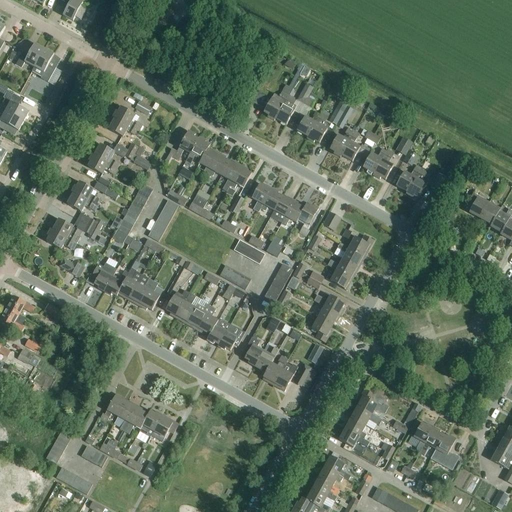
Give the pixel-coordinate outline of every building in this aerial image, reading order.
[(81,21),(86,11),(81,8),(83,4),(76,0),(60,0),(65,3),(62,8),(66,11),(63,16),(73,22),(75,18),(81,21)] [(35,68),(45,50),(35,45),(28,56),(23,53),(16,66),(22,69),(25,63),(35,68)] [(45,50),(35,68),(33,72),(42,77),(41,79),(48,83),(55,71),(48,67),(54,55),(45,50)] [(305,105),(312,92),(314,89),(306,85),(297,101),(305,105)] [(5,113),(23,123),(29,112),(18,106),(22,99),(7,91),(3,99),(5,100),(3,104),(9,107),(5,113)] [(250,106),(264,114),(269,116),(268,118),(274,122),(275,120),(287,98),(288,98),(289,96),(282,92),(279,98),(274,95),(271,100),(258,92),(250,106)] [(294,112),(291,110),(296,101),(295,100),(295,99),(289,95),(289,96),(288,98),(287,98),(275,120),(286,126),(294,112)] [(308,99),(305,105),(311,108),(314,103),(308,99)] [(147,116),(151,109),(139,102),(135,109),(147,116)] [(140,118),(121,108),(118,113),(117,112),(113,118),(115,119),(137,131),(137,132),(139,133),(143,126),(137,123),(140,118)] [(336,126),(343,113),(336,109),(329,122),(336,126)] [(5,113),(1,110),(0,110),(0,128),(4,131),(7,126),(18,132),(23,123),(5,113)] [(308,138),(320,116),(316,113),(311,121),(305,118),(297,132),(308,138)] [(337,126),(342,129),(350,116),(344,113),(337,126)] [(320,116),(308,138),(307,140),(314,144),(315,142),(319,144),(327,131),(327,132),(329,128),(326,122),(328,118),(321,114),(320,116)] [(135,136),(137,132),(137,131),(115,119),(109,130),(123,138),(127,132),(135,136)] [(348,129),(343,139),(338,136),(330,150),(335,153),(334,155),(341,159),(342,157),(355,133),(348,129)] [(199,140),(198,140),(194,138),(195,136),(188,132),(177,153),(172,150),(169,155),(179,161),(184,151),(190,154),(191,155),(199,140)] [(371,142),(374,136),(368,132),(365,138),(371,142)] [(355,133),(342,157),(353,163),(360,149),(354,145),(359,135),(355,133)] [(381,139),(374,136),(371,142),(377,145),(381,139)] [(208,150),(210,147),(205,144),(206,142),(199,138),(198,140),(199,140),(191,155),(190,154),(185,165),(189,167),(195,157),(201,161),(202,161),(208,150)] [(406,156),(413,144),(403,138),(396,151),(406,156)] [(115,153),(113,152),(100,145),(94,156),(116,169),(117,169),(118,170),(121,165),(111,160),(115,153)] [(132,145),(129,151),(134,154),(138,148),(132,145)] [(212,153),(208,150),(202,161),(201,161),(199,164),(206,168),(204,173),(208,175),(220,154),(213,151),(212,153)] [(374,175),(386,153),(382,150),(377,158),(371,154),(363,169),(374,175)] [(129,151),(125,157),(131,160),(134,154),(129,151)] [(386,153),(374,175),(373,177),(380,180),(381,179),(385,181),(393,167),(389,164),(394,154),(387,151),(386,153)] [(409,151),(403,162),(412,167),(418,156),(409,151)] [(222,177),(230,162),(225,160),(226,158),(220,154),(208,175),(213,177),(215,173),(222,177)] [(116,169),(94,156),(92,155),(89,162),(91,163),(88,168),(102,176),(106,169),(110,171),(109,173),(115,176),(118,170),(117,169),(116,169)] [(137,156),(134,162),(134,163),(148,171),(152,164),(137,156)] [(230,187),(242,167),(235,163),(234,165),(230,162),(222,177),(228,180),(223,190),(227,193),(230,187)] [(396,187),(407,193),(420,169),(416,166),(410,176),(404,173),(396,187)] [(242,167),(230,187),(235,190),(237,185),(244,189),(252,175),(247,172),(248,170),(242,167)] [(427,173),(420,169),(407,193),(406,195),(413,199),(414,197),(419,199),(426,185),(420,181),(422,177),(424,178),(427,173)] [(438,192),(446,178),(439,174),(431,189),(438,192)] [(111,184),(100,178),(98,182),(108,188),(111,184)] [(95,206),(97,207),(101,201),(95,198),(91,195),(94,191),(80,183),(77,187),(75,186),(71,193),(73,194),(96,206),(95,206)] [(119,195),(97,183),(94,189),(116,201),(119,195)] [(140,190),(150,196),(153,191),(143,185),(140,190)] [(261,210),(272,189),(266,186),(265,188),(260,185),(252,199),(259,203),(254,211),(259,213),(261,210)] [(185,190),(180,188),(176,195),(170,192),(167,198),(178,203),(181,198),(185,190)] [(274,212),(282,197),(278,195),(279,193),(272,189),(261,210),(265,212),(268,208),(274,212)] [(147,201),(150,196),(140,190),(137,195),(147,201)] [(73,194),(67,205),(81,213),(85,207),(95,212),(97,207),(95,206),(96,206),(73,194)] [(480,220),(489,204),(473,194),(469,202),(474,205),(469,213),(480,220)] [(145,206),(147,201),(137,195),(134,201),(145,206)] [(203,210),(207,202),(197,196),(189,209),(200,215),(203,210)] [(282,197),(274,212),(272,216),(271,218),(282,224),(294,202),(288,198),(287,200),(282,197)] [(181,198),(178,203),(184,207),(187,201),(181,198)] [(237,215),(245,202),(239,198),(231,211),(237,215)] [(142,211),(145,206),(134,201),(131,206),(142,211)] [(165,207),(175,212),(178,207),(168,201),(165,207)] [(286,227),(287,225),(290,220),(297,224),(299,220),(298,220),(304,210),(304,209),(300,207),(301,205),(294,202),(282,224),(286,227)] [(491,226),(500,212),(501,210),(489,204),(480,220),(491,226)] [(139,216),(142,211),(131,206),(129,211),(139,216)] [(298,220),(299,220),(305,224),(299,234),(306,237),(309,232),(307,231),(319,210),(312,206),(311,208),(306,206),(304,209),(304,210),(298,220)] [(173,217),(175,212),(165,207),(162,212),(173,217)] [(214,216),(203,210),(200,215),(211,221),(214,216)] [(501,234),(510,220),(511,215),(511,211),(509,210),(506,215),(500,212),(491,226),(490,227),(501,234)] [(136,222),(139,216),(129,211),(126,216),(136,222)] [(170,223),(173,217),(162,212),(159,217),(170,223)] [(334,232),(341,220),(330,214),(323,226),(334,232)] [(87,226),(100,233),(104,224),(97,220),(96,222),(84,216),(80,222),(87,226)] [(133,227),(136,222),(126,216),(123,221),(133,227)] [(167,228),(170,223),(159,217),(157,222),(167,228)] [(75,243),(76,244),(77,241),(79,242),(81,239),(79,238),(82,232),(76,229),(76,230),(73,228),(59,220),(53,231),(75,244),(75,243)] [(511,221),(510,220),(501,234),(500,235),(511,242),(511,241),(511,221)] [(131,232),(133,227),(123,221),(120,226),(131,232)] [(87,226),(80,222),(77,229),(84,233),(84,232),(90,236),(89,238),(95,241),(100,233),(87,226)] [(164,233),(167,228),(157,222),(154,227),(164,233)] [(228,231),(231,225),(224,222),(221,228),(228,231)] [(231,225),(228,231),(234,235),(237,229),(231,225)] [(131,232),(120,226),(117,231),(128,237),(131,232)] [(161,238),(164,233),(154,227),(151,232),(161,238)] [(75,244),(53,231),(51,230),(47,237),(49,238),(47,243),(61,250),(63,246),(73,251),(77,244),(76,244),(75,243),(75,244)] [(349,249),(363,257),(365,253),(367,254),(374,242),(365,236),(362,242),(349,235),(350,233),(346,230),(343,237),(353,243),(349,249)] [(159,243),(161,238),(151,232),(148,237),(159,243)] [(255,246),(258,241),(252,237),(249,243),(255,246)] [(312,243),(318,246),(321,240),(315,237),(312,243)] [(467,243),(472,246),(475,245),(477,241),(471,238),(467,243)] [(155,253),(159,247),(148,240),(144,247),(155,253)] [(239,254),(245,244),(240,241),(234,251),(239,254)] [(258,241),(255,246),(261,250),(264,244),(258,241)] [(272,242),(266,253),(267,253),(271,256),(277,245),(272,242)] [(314,252),(318,246),(312,243),(309,249),(314,252)] [(244,257),(250,247),(245,244),(239,254),(244,257)] [(363,257),(349,249),(341,245),(339,249),(346,254),(343,260),(357,268),(359,264),(361,265),(365,258),(363,257)] [(159,247),(155,253),(162,256),(165,250),(159,247)] [(249,260),(255,250),(250,247),(244,257),(249,260)] [(280,256),(283,250),(278,247),(274,253),(280,256)] [(286,248),(283,253),(290,257),(293,252),(286,248)] [(483,257),(485,253),(478,249),(475,255),(480,258),(483,257)] [(254,263),(260,252),(255,250),(249,260),(254,263)] [(260,252),(254,263),(259,266),(265,255),(260,252)] [(185,261),(175,256),(171,253),(168,259),(172,261),(173,259),(177,261),(176,264),(182,267),(185,261)] [(494,263),(496,259),(489,255),(486,261),(491,264),(494,263)] [(73,264),(64,260),(60,267),(69,272),(68,273),(79,279),(85,268),(74,262),(73,264)] [(354,273),(357,268),(343,260),(339,267),(331,262),(329,267),(337,272),(351,279),(353,280),(356,274),(354,273)] [(203,271),(198,268),(188,263),(184,269),(200,277),(203,271)] [(104,293),(113,277),(117,270),(106,264),(104,268),(99,265),(91,278),(96,281),(94,285),(99,287),(98,289),(104,293)] [(297,271),(303,274),(306,267),(300,264),(297,271)] [(280,270),(290,276),(293,271),(283,265),(280,270)] [(225,280),(231,269),(226,266),(220,277),(225,280)] [(129,301),(141,279),(135,275),(136,272),(131,269),(129,274),(118,295),(129,301)] [(230,283),(236,272),(231,269),(225,280),(230,283)] [(287,281),(290,276),(280,270),(277,275),(287,281)] [(299,280),(303,274),(297,271),(293,277),(299,280)] [(117,297),(118,295),(129,274),(125,272),(120,280),(113,277),(104,293),(111,296),(112,295),(117,297)] [(235,285),(241,275),(236,272),(230,283),(235,285)] [(310,278),(321,284),(324,278),(313,272),(310,278)] [(348,284),(351,279),(337,272),(333,278),(329,275),(326,280),(346,291),(350,285),(348,284)] [(211,283),(214,277),(208,274),(204,279),(211,283)] [(240,288),(246,278),(241,275),(235,285),(240,288)] [(285,286),(287,281),(277,275),(274,280),(285,286)] [(214,277),(211,283),(217,286),(220,281),(214,277)] [(246,278),(240,288),(245,291),(251,281),(246,278)] [(140,307),(153,282),(149,280),(148,282),(141,279),(129,301),(140,307)] [(318,290),(320,284),(310,279),(307,284),(318,290)] [(282,291),(285,286),(274,280),(271,286),(282,291)] [(153,282),(140,307),(146,311),(147,309),(152,312),(160,297),(153,294),(158,285),(153,282)] [(236,289),(230,286),(223,298),(229,301),(233,295),(236,289)] [(279,296),(282,291),(271,286),(269,291),(279,296)] [(245,294),(236,289),(233,295),(242,300),(245,294)] [(276,301),(279,296),(269,291),(266,296),(276,301)] [(170,316),(176,319),(190,295),(185,292),(183,297),(176,293),(166,311),(171,314),(170,316)] [(282,298),(287,301),(290,297),(291,295),(285,292),(282,298)] [(184,321),(188,324),(201,301),(190,295),(176,319),(183,323),(184,321)] [(250,301),(249,301),(247,296),(240,308),(244,310),(250,301)] [(273,307),(276,301),(266,296),(263,301),(273,307)] [(314,302),(320,305),(340,317),(344,310),(342,309),(345,304),(331,296),(328,301),(318,296),(314,302)] [(7,309),(19,316),(23,309),(32,314),(35,309),(14,297),(7,309)] [(284,308),(287,301),(282,298),(278,304),(284,308)] [(192,328),(198,332),(212,307),(207,305),(207,304),(201,301),(188,324),(193,326),(192,328)] [(49,305),(45,312),(62,322),(66,315),(49,305)] [(337,323),(340,317),(320,305),(317,310),(322,312),(318,319),(333,327),(335,322),(337,323)] [(206,333),(210,336),(216,326),(218,322),(212,318),(216,310),(212,307),(198,332),(205,335),(206,333)] [(15,323),(19,316),(7,309),(0,321),(22,333),(24,328),(15,323)] [(278,321),(273,318),(270,323),(275,327),(278,321)] [(330,331),(333,327),(318,319),(315,325),(310,323),(308,328),(319,334),(316,339),(325,344),(332,332),(330,331)] [(277,328),(276,329),(278,331),(287,336),(291,329),(290,329),(280,323),(277,327),(277,328)] [(219,346),(218,348),(225,351),(226,349),(230,352),(234,345),(238,347),(242,340),(238,338),(232,334),(234,329),(234,327),(230,325),(227,332),(219,346)] [(219,346),(227,332),(216,326),(210,336),(207,341),(214,345),(215,343),(219,346)] [(301,336),(293,332),(290,337),(298,342),(301,336)] [(255,368),(264,351),(257,348),(260,343),(252,338),(246,350),(249,351),(245,360),(249,362),(248,364),(255,368)] [(41,348),(29,341),(26,347),(37,354),(41,348)] [(323,349),(317,345),(312,355),(318,358),(323,349)] [(0,353),(8,358),(11,353),(0,346),(0,353)] [(267,372),(272,364),(279,350),(275,348),(271,355),(264,351),(255,368),(261,371),(263,369),(267,372)] [(17,360),(28,366),(33,357),(23,350),(17,360)] [(283,370),(286,364),(288,360),(281,357),(278,362),(280,364),(278,368),(272,364),(267,372),(263,378),(268,381),(267,383),(274,386),(275,385),(283,370)] [(298,368),(293,365),(292,367),(286,364),(283,370),(275,385),(279,387),(278,389),(285,393),(298,368)] [(305,365),(294,384),(302,388),(302,387),(307,389),(316,374),(311,371),(312,369),(305,365)] [(16,397),(20,390),(6,381),(2,388),(16,397)] [(385,402),(365,390),(358,402),(360,403),(358,407),(372,415),(375,409),(384,414),(388,407),(384,405),(385,402)] [(118,418),(126,404),(122,401),(123,399),(116,395),(105,416),(103,415),(100,420),(107,424),(112,414),(118,418)] [(125,433),(139,408),(132,404),(131,406),(126,404),(118,418),(125,421),(120,430),(125,433)] [(420,406),(415,404),(412,409),(418,412),(421,407),(420,406)] [(351,419),(366,427),(369,420),(374,423),(376,418),(372,415),(358,407),(356,406),(352,413),(354,414),(351,419)] [(141,430),(148,416),(144,413),(145,411),(139,408),(125,433),(129,435),(134,426),(141,430)] [(152,437),(162,418),(163,416),(156,413),(155,415),(150,412),(148,416),(141,430),(140,432),(151,439),(152,437)] [(162,418),(152,437),(163,443),(169,432),(174,435),(179,425),(167,419),(166,421),(162,418)] [(362,433),(366,427),(351,419),(349,423),(347,422),(343,429),(364,440),(366,436),(362,433)] [(399,431),(402,425),(396,422),(393,428),(399,431)] [(423,449),(434,428),(427,425),(426,427),(421,424),(414,438),(421,442),(416,450),(417,452),(420,454),(422,449),(423,449)] [(402,425),(399,431),(405,435),(409,429),(402,425)] [(436,450),(444,436),(439,434),(440,432),(434,428),(423,449),(427,451),(429,447),(436,450)] [(505,432),(502,438),(511,443),(511,428),(511,429),(510,428),(507,433),(505,432)] [(364,440),(343,429),(340,435),(342,436),(339,441),(353,449),(357,442),(366,447),(369,443),(364,440)] [(0,496),(10,502),(24,478),(6,468),(1,477),(0,476),(0,458),(0,459),(0,458),(0,437),(2,433),(0,431),(0,496)] [(58,439),(68,445),(71,440),(61,434),(58,439)] [(444,436),(436,450),(443,454),(437,464),(444,467),(447,462),(445,461),(456,440),(449,437),(448,438),(444,436)] [(95,441),(89,437),(86,442),(92,446),(95,441)] [(498,450),(511,458),(511,457),(511,443),(502,438),(498,445),(500,446),(498,450)] [(65,450),(68,445),(58,439),(55,445),(65,450)] [(381,450),(386,452),(392,455),(395,449),(384,443),(381,450)] [(130,454),(137,457),(142,447),(134,444),(130,454)] [(62,455),(65,450),(55,445),(52,450),(62,455)] [(100,451),(105,454),(108,448),(103,445),(100,451)] [(87,461),(92,450),(87,447),(81,458),(87,461)] [(111,457),(114,451),(108,448),(105,454),(111,457)] [(59,460),(62,455),(52,450),(49,455),(59,460)] [(92,463),(98,453),(92,450),(87,461),(92,463)] [(511,458),(498,450),(495,455),(493,454),(489,460),(509,471),(504,481),(511,484),(511,458)] [(114,451),(111,457),(118,460),(121,455),(114,451)] [(392,455),(386,452),(382,459),(388,462),(392,455)] [(97,466),(103,456),(98,453),(92,463),(97,466)] [(57,465),(59,460),(49,455),(46,460),(57,465)] [(121,455),(118,460),(127,466),(130,460),(121,455)] [(103,456),(97,466),(102,469),(108,459),(103,456)] [(138,460),(137,463),(133,469),(140,473),(143,467),(141,466),(144,459),(140,457),(139,460),(138,460)] [(323,467),(343,479),(348,482),(351,477),(341,472),(345,465),(331,457),(328,462),(326,461),(323,467)] [(137,463),(130,460),(127,466),(133,469),(137,463)] [(155,471),(147,467),(143,475),(150,479),(155,471)] [(341,483),(343,479),(323,467),(319,474),(321,475),(318,479),(333,487),(336,481),(341,483)] [(407,476),(410,471),(404,467),(401,473),(407,476)] [(61,482),(67,471),(62,469),(56,479),(61,482)] [(67,485),(72,474),(67,471),(61,482),(67,485)] [(410,471),(407,476),(414,480),(417,474),(410,471)] [(72,488),(77,477),(72,474),(67,485),(72,488)] [(359,488),(365,491),(372,479),(366,476),(359,488)] [(77,490),(82,480),(77,477),(72,488),(77,490)] [(310,490),(312,491),(326,498),(331,501),(334,503),(337,498),(329,494),(333,487),(318,479),(316,484),(314,483),(310,490)] [(82,493),(88,483),(82,480),(77,490),(82,493)] [(88,483),(82,493),(87,496),(93,486),(88,483)] [(362,497),(365,491),(359,488),(356,494),(362,497)] [(71,499),(73,495),(62,489),(59,496),(65,499),(66,497),(71,499)] [(377,502),(383,491),(378,489),(372,499),(377,502)] [(326,498),(312,491),(310,495),(308,494),(305,500),(324,511),(325,511),(329,511),(331,509),(323,505),(326,498)] [(382,505),(388,494),(383,491),(377,502),(382,505)] [(508,496),(499,491),(491,505),(500,510),(508,496)] [(387,508),(393,497),(388,494),(382,505),(387,508)] [(393,510),(398,500),(393,497),(387,508),(393,510)] [(347,510),(351,511),(353,511),(359,502),(353,498),(349,506),(341,501),(339,505),(347,510)] [(298,503),(294,509),(299,511),(313,511),(314,511),(323,511),(324,511),(305,500),(303,499),(300,504),(298,503)] [(395,511),(398,511),(403,503),(398,500),(393,510),(395,511)] [(96,511),(99,506),(93,503),(89,508),(96,511)] [(404,511),(409,506),(403,503),(398,511),(404,511)]
